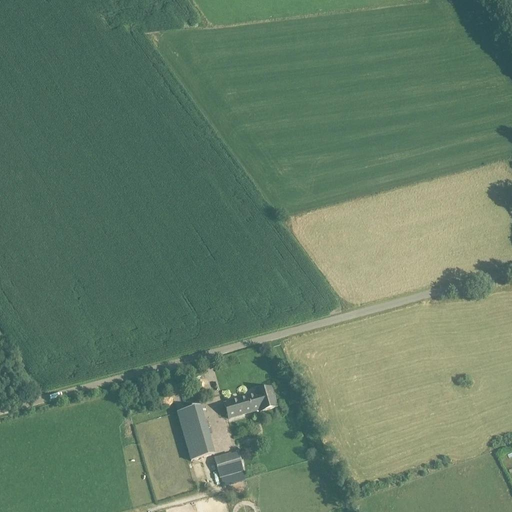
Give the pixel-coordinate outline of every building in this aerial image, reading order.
[(255,393),(256,397),(249,399),(248,397),(224,404),(229,420),(252,413),(251,411),(259,409),(260,413),(276,408),(271,388),(255,393)] [(229,392),(221,393),(223,404),(231,402),(229,392)] [(190,463),(215,456),(200,406),(176,414),(190,463)] [(220,480),(244,473),(238,451),(214,459),(220,480)] [(232,494),(241,490),(237,479),(227,483),(232,494)]
